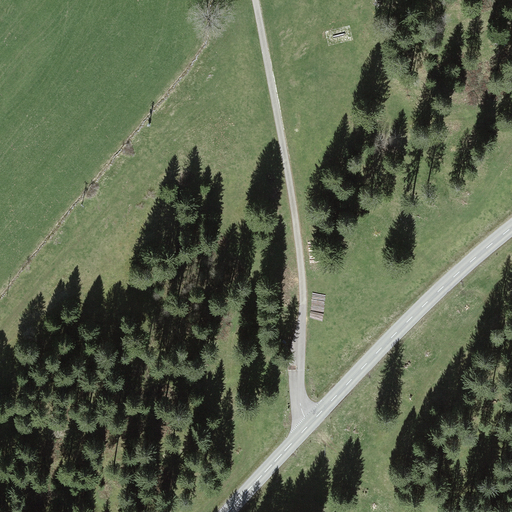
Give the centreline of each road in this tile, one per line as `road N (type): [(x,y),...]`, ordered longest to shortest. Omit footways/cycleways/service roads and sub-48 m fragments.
road 1 (track): [(308,423),(299,402),(303,288),(256,0)]
road 2 (tertiary): [(511,224),(446,281),(227,511)]
